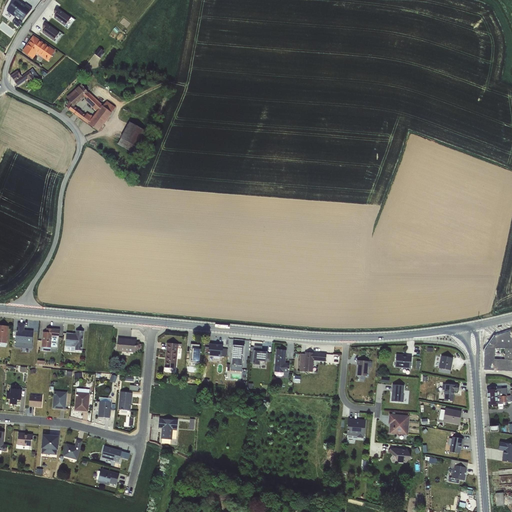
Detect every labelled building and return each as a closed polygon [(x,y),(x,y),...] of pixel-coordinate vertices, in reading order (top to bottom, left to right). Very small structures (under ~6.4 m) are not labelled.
[(16,0),(11,0),(5,10),(24,22),(33,8),(25,3),(24,5),(16,0)] [(57,6),(54,10),(56,12),(52,16),(64,26),(71,18),(57,6)] [(41,31),(52,40),(58,32),(46,21),(43,25),(45,27),(41,31)] [(48,60),(55,49),(33,34),(21,52),(33,59),(37,53),(48,60)] [(19,72),(11,76),(15,82),(22,78),(19,72)] [(65,107),(99,131),(116,106),(107,100),(105,103),(78,84),(67,99),(69,101),(65,107)] [(127,124),(119,139),(121,139),(119,143),(130,149),(138,134),(133,132),(135,128),(127,124)] [(17,323),(15,342),(15,344),(23,344),(23,343),(32,344),(33,331),(24,330),(25,324),(17,323)] [(0,342),(7,343),(8,326),(0,325),(0,342)] [(52,337),(57,338),(59,338),(60,329),(46,328),(46,332),(43,332),(42,347),(51,348),(52,348),(52,337)] [(66,333),(65,346),(75,347),(74,350),(81,351),(82,351),(84,331),(76,330),(75,334),(66,333)] [(495,336),(494,356),(504,356),(504,359),(511,359),(511,343),(511,330),(495,336)] [(494,356),(495,336),(484,351),(483,370),(494,370),(494,359),(494,356)] [(118,338),(116,351),(135,353),(136,340),(118,338)] [(178,346),(178,344),(167,343),(164,368),(176,369),(178,346)] [(207,343),(207,355),(224,356),(224,343),(207,343)] [(231,365),(242,366),(243,366),(245,346),(232,345),(230,365),(231,365)] [(260,360),(269,361),(270,351),(262,350),(263,346),(255,345),(254,350),(253,350),(251,362),(259,363),(260,360)] [(276,349),(274,372),(288,373),(289,363),(285,363),(286,350),(276,349)] [(301,354),(299,371),(313,372),(314,361),(326,362),(327,353),(314,352),(314,353),(305,352),(305,354),(301,354)] [(396,355),(395,366),(411,367),(412,356),(407,355),(407,356),(396,355)] [(441,356),(439,368),(451,370),(453,358),(441,356)] [(494,359),(494,370),(511,371),(511,359),(504,359),(494,359)] [(357,360),(357,365),(358,365),(357,375),(367,376),(368,361),(357,360)] [(393,384),(391,401),(403,402),(405,386),(393,384)] [(445,384),(444,401),(453,401),(454,391),(459,391),(459,385),(445,384)] [(498,404),(492,405),(492,407),(503,406),(503,403),(511,401),(511,389),(510,390),(510,396),(507,396),(506,388),(496,389),(497,397),(498,404)] [(7,393),(7,399),(10,399),(10,404),(16,405),(17,400),(21,400),(22,390),(11,389),(11,393),(7,393)] [(496,389),(491,389),(487,389),(488,397),(497,397),(496,389)] [(54,392),(53,408),(65,409),(66,393),(54,392)] [(120,392),(118,409),(130,410),(131,397),(132,393),(120,392)] [(89,394),(76,393),(75,410),(87,411),(89,394)] [(30,396),(29,406),(41,407),(43,397),(30,396)] [(497,397),(488,397),(488,405),(492,405),(498,404),(497,397)] [(98,417),(109,418),(111,402),(100,401),(98,417)] [(445,409),(443,421),(459,424),(461,412),(445,409)] [(390,415),(389,423),(391,423),(390,433),(407,434),(408,416),(390,415)] [(172,440),(173,420),(159,419),(158,428),(162,428),(161,439),(172,440)] [(348,420),(347,433),(364,434),(365,421),(348,420)] [(18,433),(17,444),(32,446),(33,435),(18,433)] [(43,434),(42,453),(56,455),(58,436),(43,434)] [(452,437),(450,452),(459,454),(461,443),(462,443),(463,439),(452,437)] [(66,444),(63,456),(77,459),(81,442),(77,441),(75,447),(66,444)] [(502,450),(502,460),(511,460),(511,442),(498,442),(498,449),(502,450)] [(105,447),(102,457),(119,462),(120,457),(128,459),(129,453),(122,451),(105,447)] [(391,448),(388,451),(395,457),(398,462),(406,463),(411,456),(408,449),(391,448)] [(454,465),(451,478),(464,480),(467,468),(454,465)] [(101,470),(98,482),(109,485),(110,481),(117,483),(119,475),(110,473),(110,472),(101,470)] [(503,492),(495,493),(496,506),(504,505),(503,492)]
